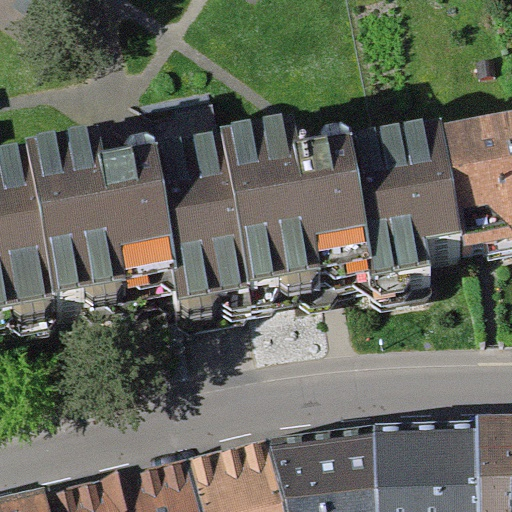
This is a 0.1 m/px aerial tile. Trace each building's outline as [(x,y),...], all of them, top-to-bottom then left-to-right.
[(511,277),(511,152),(462,160),(479,282),(511,277)] [(387,280),(372,172),(317,180),(314,159),(243,169),(265,328),(337,318),(332,287),(387,280)] [(479,282),(462,160),(372,172),(387,280),(392,315),(447,307),(444,287),(479,282)] [(265,328),(243,169),(177,178),(196,313),(199,337),(265,328)] [(196,313),(177,178),(120,186),(118,172),(44,183),(65,332),(196,313)] [(0,341),(65,332),(44,183),(0,188),(0,341)] [(511,511),(511,400),(282,422),(0,493),(0,511),(511,511)]
